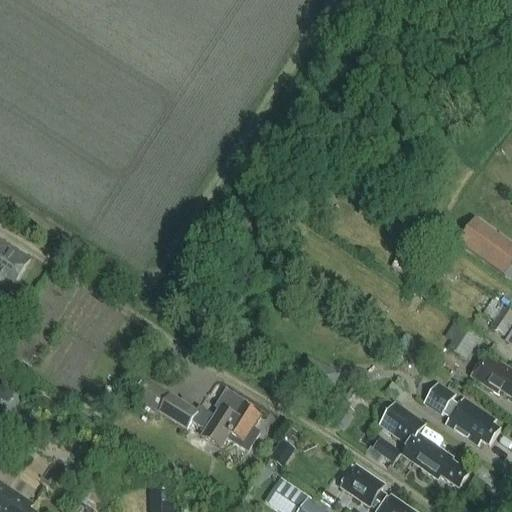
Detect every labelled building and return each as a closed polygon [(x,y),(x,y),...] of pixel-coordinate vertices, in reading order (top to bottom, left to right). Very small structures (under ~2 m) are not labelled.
[(476,221),(458,245),(489,267),(507,243),(476,221)] [(31,262),(0,243),(0,299),(3,302),(9,292),(12,293),(31,262)] [(400,257),(393,268),(405,277),(412,266),(400,257)] [(461,272),(448,264),(440,277),(454,285),(461,272)] [(373,299),(362,315),(374,324),(385,308),(373,299)] [(507,338),(511,329),(511,311),(495,300),(486,314),(496,320),(491,327),(507,338)] [(452,346),(449,352),(468,363),(483,340),(463,328),(452,346)] [(511,374),(486,357),(471,380),(499,398),(501,395),(511,401),(511,374)] [(339,376),(308,360),(298,380),(329,396),(339,376)] [(144,381),(133,398),(160,415),(188,433),(192,425),(207,434),(203,440),(222,452),(228,442),(249,455),(262,435),(255,431),(261,421),(245,411),(248,406),(226,393),(215,411),(220,414),(215,420),(200,411),(198,414),(171,397),(144,381)] [(16,394),(3,386),(0,390),(0,400),(8,406),(16,394)] [(496,425),(445,391),(440,387),(428,405),(452,421),(447,428),(479,449),(482,444),(489,449),(500,434),(493,429),(496,425)] [(345,431),(357,412),(344,404),(332,423),(345,431)] [(409,450),(403,459),(438,484),(441,480),(459,493),(470,478),(451,465),(453,463),(429,446),(427,449),(417,441),(426,429),(396,408),(381,430),(409,450)] [(402,454),(381,440),(373,454),(394,468),(402,454)] [(297,453),(282,443),(269,462),(283,472),(297,453)] [(408,511),(399,505),(405,497),(397,491),(391,499),(384,494),(388,488),(357,467),(341,490),(372,511),(377,504),(384,509),(381,511),(408,511)] [(0,485),(0,511),(32,511),(30,510),(32,506),(0,485)] [(105,511),(112,501),(92,489),(81,508),(88,511),(105,511)] [(151,511),(172,511),(172,493),(152,493),(151,511)] [(326,494),(320,503),(330,511),(337,502),(326,494)] [(300,511),(325,511),(309,501),(300,511)]
